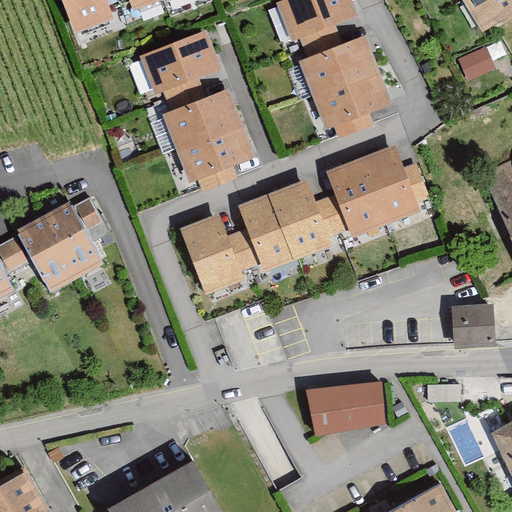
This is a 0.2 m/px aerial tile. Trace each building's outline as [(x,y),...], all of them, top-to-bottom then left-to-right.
[(66,0),(84,43),(125,26),(119,12),(137,5),(143,20),(191,0),(66,0)] [(355,0),(305,0),(283,9),(299,49),(308,46),(315,64),(307,68),(334,135),(340,133),(344,142),(379,129),(376,122),(400,113),(372,41),(350,50),(344,35),(366,27),(355,0)] [(511,0),(462,0),(489,44),(511,30),(511,0)] [(213,36),(148,61),(164,103),(175,99),(182,117),(170,122),(196,190),(203,187),(206,195),(241,182),(237,174),(262,164),(236,96),(213,104),(206,88),(230,79),(213,36)] [(501,46),(467,61),(475,77),(508,62),(501,46)] [(226,217),(186,233),(214,302),(251,287),(246,276),(268,267),(271,276),(301,264),(303,270),(343,254),(338,241),(357,233),(362,246),(429,219),(424,207),(436,202),(420,164),(409,169),(402,151),(335,178),(343,196),(325,204),(316,182),(244,211),(253,231),(234,239),(226,217)] [(486,181),(511,230),(511,167),(511,168),(486,181)] [(0,305),(20,295),(11,278),(40,263),(58,298),(111,269),(93,237),(109,229),(94,201),(0,250),(0,305)] [(500,303),(458,303),(458,346),(500,345),(500,303)] [(389,386),(314,398),(321,442),(396,430),(389,386)] [(511,430),(497,438),(511,467),(511,430)] [(227,511),(206,469),(119,511),(227,511)] [(54,511),(35,476),(0,494),(0,511),(54,511)] [(458,511),(448,493),(412,511),(458,511)]
